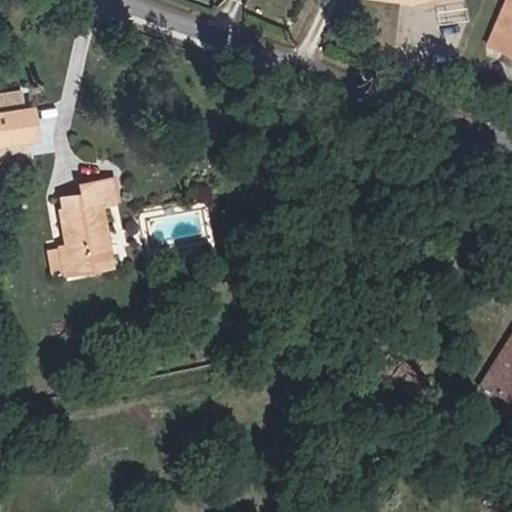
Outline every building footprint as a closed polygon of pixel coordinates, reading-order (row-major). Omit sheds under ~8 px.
[(382,0),(382,8),(426,8),(448,0),(382,0)] [(511,8),(496,46),(511,52),(511,8)] [(29,95),(26,78),(0,82),(0,133),(3,147),(39,140),(36,125),(29,95)] [(37,93),(29,95),(36,125),(43,124),(37,93)] [(89,181),(71,184),(74,199),(71,199),(77,233),(70,235),(72,259),(115,251),(110,227),(116,227),(110,192),(125,190),(121,168),(87,172),(89,181)] [(511,332),(503,328),(485,365),(496,370),(511,338),(511,332)] [(511,338),(496,370),(485,365),(467,402),(511,424),(511,338)]
